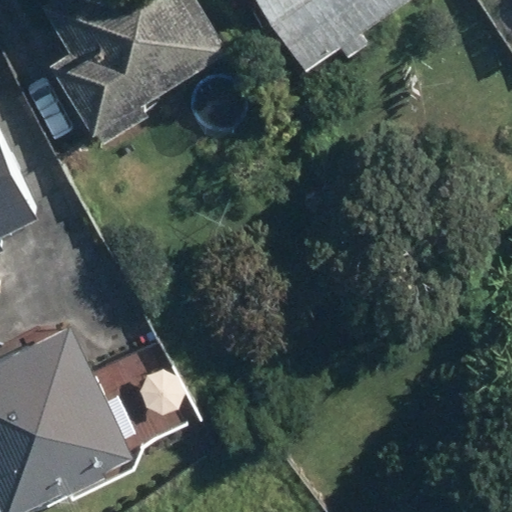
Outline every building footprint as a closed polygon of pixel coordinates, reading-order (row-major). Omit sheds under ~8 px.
[(43,0),(123,115),(229,43),(199,0),(43,0)] [(280,0),(311,51),(399,0),(280,0)] [(511,0),(487,0),(484,3),(511,41),(511,0)] [(0,225),(42,205),(0,120),(0,225)] [(0,344),(0,499),(5,511),(13,511),(146,453),(81,308),(0,344)]
